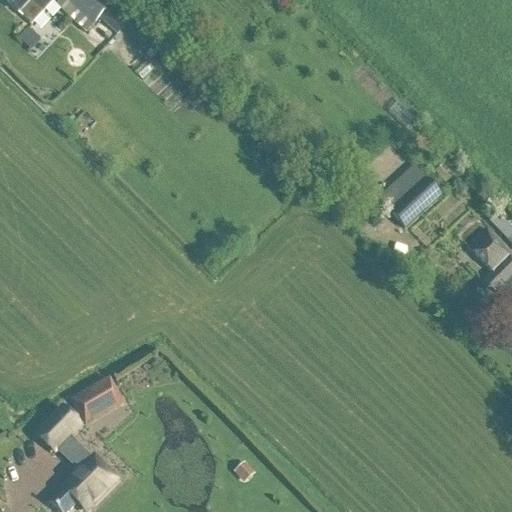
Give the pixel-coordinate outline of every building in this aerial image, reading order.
[(4,0),(2,2),(30,29),(57,0),(4,0)] [(127,27),(100,0),(62,0),(55,8),(85,38),(101,21),(117,37),(127,27)] [(398,103),(388,114),(409,131),(418,121),(398,103)] [(406,231),(441,198),(425,182),(391,215),(406,231)] [(496,313),(499,310),(510,321),(511,319),(511,262),(484,234),(467,250),(493,276),(476,292),(496,313)] [(86,431),(125,408),(109,381),(70,404),(86,431)] [(53,456),(79,430),(62,414),(36,439),(53,456)] [(81,511),(87,511),(115,484),(93,461),(48,507),(53,511),(70,511),(76,507),(81,511)]
